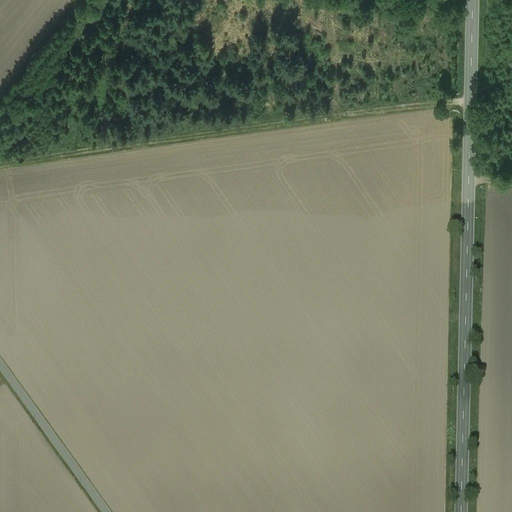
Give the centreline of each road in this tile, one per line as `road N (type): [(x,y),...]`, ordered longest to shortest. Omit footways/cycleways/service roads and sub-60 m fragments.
road 1 (tertiary): [(472,0),(460,511)]
road 2 (track): [(0,166),(470,103)]
road 3 (unclassified): [(104,511),(0,365)]
